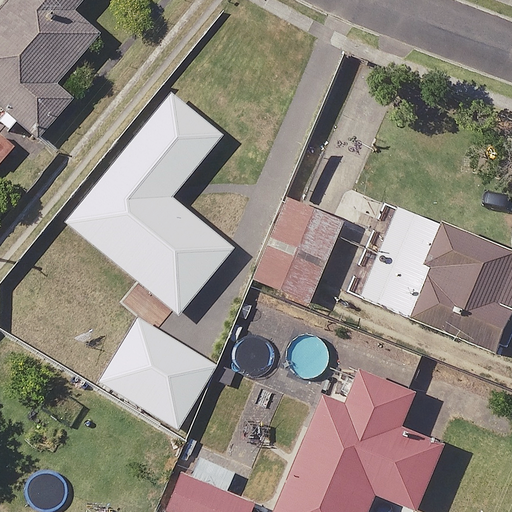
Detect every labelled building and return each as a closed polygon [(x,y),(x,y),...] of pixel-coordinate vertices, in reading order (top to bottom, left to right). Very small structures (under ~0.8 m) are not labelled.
[(0,158),(13,144),(4,136),(17,122),(34,137),(70,97),(52,80),(93,34),(55,0),(8,0),(0,9),(0,158)] [(354,165),(324,153),(304,203),(289,197),(257,274),(312,296),(343,220),(333,216),(354,165)] [(511,331),(511,247),(405,205),(384,256),(377,253),(361,293),(505,351),(511,331)] [(416,388),(364,368),(350,405),(327,395),(280,511),(367,511),(377,488),(420,505),(445,443),(401,426),(416,388)] [(244,511),(248,499),(181,479),(170,511),(244,511)]
